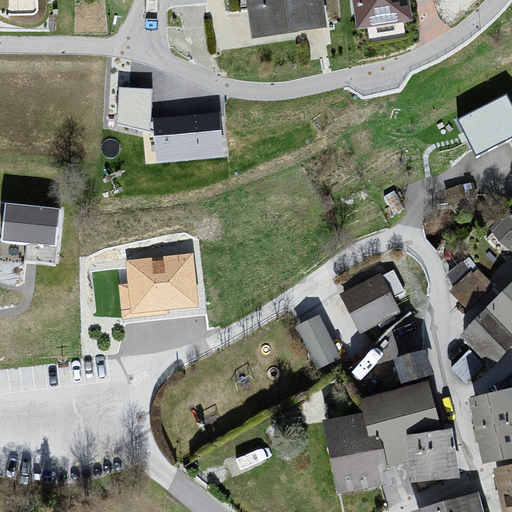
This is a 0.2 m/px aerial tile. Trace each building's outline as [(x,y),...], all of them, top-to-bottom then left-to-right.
[(306,0),(235,0),(242,48),(311,40),(306,0)] [(392,0),(343,0),(351,37),(399,28),(392,0)] [(153,127),(154,86),(120,84),(119,126),(153,127)] [(511,97),(511,94),(460,113),(474,150),(511,136),(511,97)] [(220,114),(153,119),(156,161),(223,156),(220,114)] [(58,219),(0,208),(0,256),(50,265),(58,219)] [(511,219),(497,234),(510,249),(511,247),(511,219)] [(477,262),(451,288),(468,306),(495,280),(477,262)] [(197,270),(119,279),(126,336),(204,327),(197,270)] [(511,293),(459,347),(486,373),(511,347),(511,293)] [(382,300),(342,319),(362,361),(401,342),(382,300)] [(324,311),(300,320),(317,364),(340,355),(324,311)] [(415,354),(386,363),(396,397),(425,388),(415,354)] [(334,505),(376,501),(371,448),(426,444),(422,402),(350,408),(352,430),(328,432),(334,505)] [(511,463),(511,403),(464,419),(480,473),(511,463)] [(404,452),(410,494),(451,489),(445,447),(404,452)] [(511,511),(511,478),(499,481),(506,511),(511,511)]
